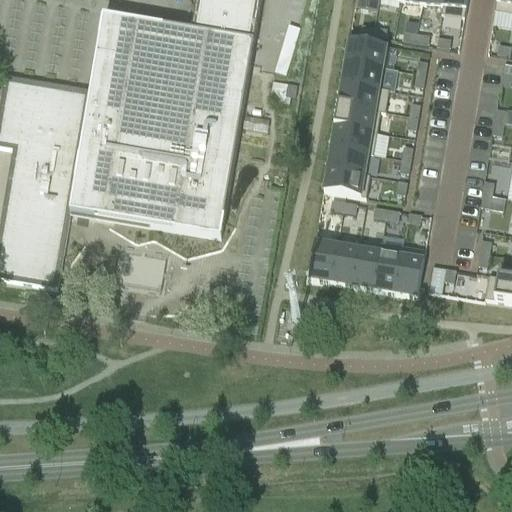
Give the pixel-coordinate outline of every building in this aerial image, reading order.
[(0,152),(12,155),(0,225),(0,284),(57,294),(70,218),(220,243),(261,0),(197,0),(191,36),(103,21),(90,96),(4,81),(0,106),(0,152)] [(422,0),(422,7),(442,10),(443,10),(444,0),(422,0)] [(442,10),(440,20),(441,20),(464,23),(467,0),(444,0),(443,10),(442,10)] [(511,0),(496,0),(494,17),(511,20),(511,0)] [(361,30),(359,40),(372,42),(374,32),(361,30)] [(374,32),(372,42),(385,44),(386,34),(374,32)] [(403,37),(402,47),(415,49),(416,39),(403,37)] [(416,39),(415,49),(427,51),(429,41),(416,39)] [(437,43),(436,53),(449,55),(450,45),(437,43)] [(346,57),(345,67),(382,74),(386,52),(371,49),(348,45),(347,51),(346,57)] [(498,50),(496,60),(509,62),(511,52),(498,50)] [(343,78),(341,89),(379,95),(379,94),(388,96),(394,97),(397,76),(382,74),(345,67),(344,73),(343,78)] [(417,67),(415,79),(425,81),(427,68),(417,67)] [(511,79),(502,78),(500,91),(510,93),(511,80),(511,79)] [(415,79),(413,92),(423,94),(425,81),(415,79)] [(287,89),(285,101),(294,102),(296,90),(287,89)] [(339,100),(337,110),(380,117),(380,118),(385,119),(385,118),(388,97),(388,96),(379,94),(379,95),(341,89),(340,94),(339,100)] [(410,109),(408,122),(418,124),(420,111),(410,109)] [(334,128),(334,132),(376,139),(380,118),(380,117),(337,110),(337,113),(334,128)] [(496,115),(494,128),(504,129),(506,116),(496,115)] [(408,122),(406,135),(416,136),(418,124),(408,122)] [(494,128),(492,140),(502,142),(504,129),(494,128)] [(331,148),(330,153),(368,160),(368,161),(373,162),(373,161),(376,139),(334,132),(332,143),(331,148)] [(403,152),(401,165),(410,167),(413,154),(403,152)] [(328,170),(327,175),(364,181),(365,180),(368,161),(368,160),(330,153),(329,164),(328,170)] [(401,165),(398,178),(408,180),(410,167),(401,165)] [(324,191),(323,197),(345,201),(365,204),(369,182),(369,181),(365,180),(364,181),(327,175),(325,185),(324,191)] [(397,187),(395,200),(405,201),(407,188),(397,187)] [(484,187),(482,200),(492,202),(494,189),(484,187)] [(482,203),(480,216),(490,218),(492,205),(482,203)] [(331,206),(329,216),(342,218),(344,208),(331,206)] [(344,208),(342,218),(355,220),(357,210),(344,208)] [(374,213),(372,223),(385,225),(387,215),(374,213)] [(387,215),(385,225),(398,227),(399,217),(387,215)] [(408,219),(406,229),(419,231),(421,221),(408,219)] [(310,274),(308,285),(314,286),(331,289),(337,251),(338,251),(339,247),(338,247),(315,243),(310,274)] [(481,246),(479,259),(489,260),(491,248),(481,246)] [(379,258),(373,296),(378,297),(384,298),(394,300),(402,253),(381,249),(380,249),(378,258),(379,258)] [(337,251),(331,289),(336,290),(341,291),(352,293),(358,255),(338,251),(337,251)] [(402,253),(394,300),(400,301),(405,302),(417,304),(422,270),(425,256),(402,253)] [(358,255),(352,293),(357,294),(363,295),(373,296),(379,258),(378,258),(358,255)] [(479,259),(477,272),(487,273),(489,260),(479,259)] [(446,274),(444,287),(453,289),(456,276),(448,275),(446,274)] [(511,285),(488,281),(484,305),(485,305),(511,309),(511,285)] [(304,316),(301,335),(313,337),(316,318),(304,316)]
